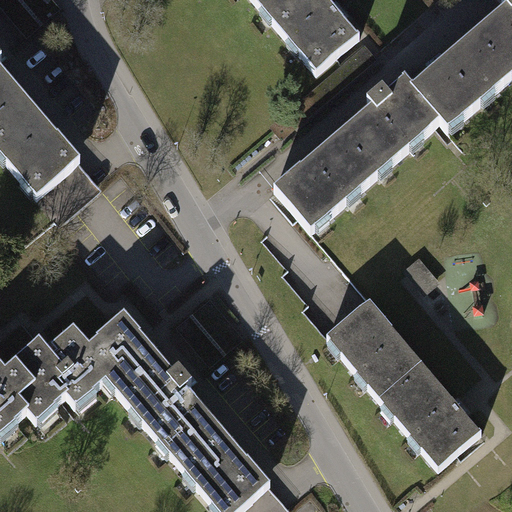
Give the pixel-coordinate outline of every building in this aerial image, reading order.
[(61,17),(46,0),(0,0),(0,15),(27,46),(44,32),(61,17)] [(361,44),(322,0),(244,0),(316,83),(361,44)] [(511,11),(412,97),(438,128),(446,138),(511,82),(511,11)] [(0,167),(37,210),(79,174),(0,83),(0,167)] [(376,111),(271,199),(306,240),(438,128),(412,97),(404,87),(376,111)] [(423,258),(408,271),(428,293),(442,281),(423,258)] [(246,340),(211,300),(177,329),(211,370),(229,355),(246,340)] [(477,437),(368,306),(324,343),(432,474),(477,437)] [(0,427),(19,411),(27,420),(60,391),(73,406),(102,381),(215,511),(240,511),(266,490),(179,389),(120,322),(86,351),(68,331),(48,348),(41,354),(34,346),(0,374),(0,427)]
